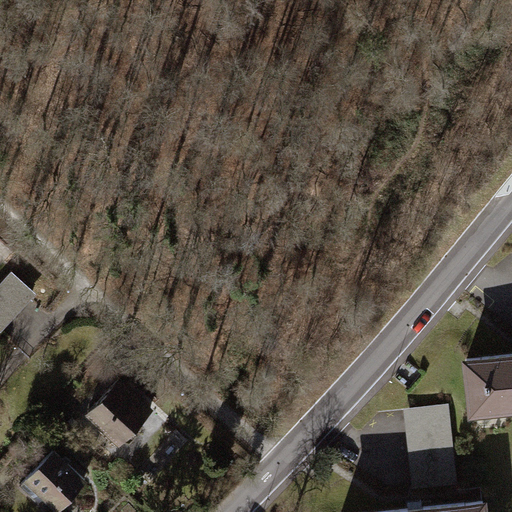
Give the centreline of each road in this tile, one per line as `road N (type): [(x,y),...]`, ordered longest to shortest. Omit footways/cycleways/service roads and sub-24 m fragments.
road 1 (residential): [(278,464),(0,208)]
road 2 (unclassified): [(511,199),(278,464)]
